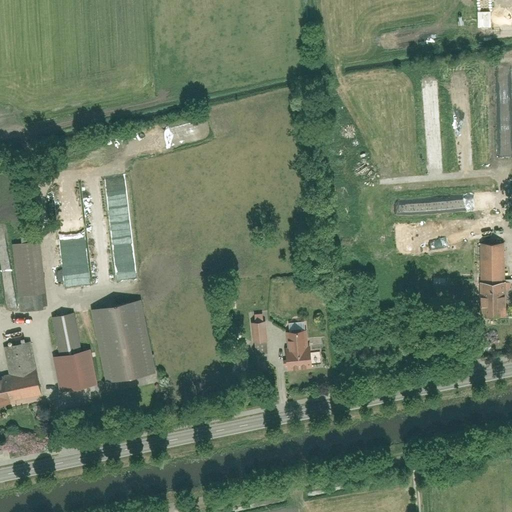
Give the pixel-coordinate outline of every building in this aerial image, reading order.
[(125,174),(104,174),(104,199),(126,199),(125,174)] [(35,239),(8,241),(14,305),(41,303),(35,239)] [(119,281),(135,279),(130,242),(120,243),(122,259),(116,260),(119,281)] [(505,242),(481,242),(481,279),(505,278),(505,242)] [(84,245),(59,248),(63,282),(88,279),(86,264),(84,245)] [(505,278),(481,279),(481,311),(505,311),(505,287),(511,287),(511,278),(505,278)] [(135,296),(85,307),(101,378),(150,367),(135,296)] [(48,314),(56,352),(75,348),(67,311),(48,314)] [(253,321),(262,320),(261,313),(252,314),(253,321)] [(265,320),(251,321),(253,340),(266,339),(265,320)] [(285,351),(287,368),(311,365),(311,361),(310,353),(309,347),(307,347),(305,328),(286,330),(289,351),(285,351)] [(0,342),(0,344),(6,371),(33,366),(26,337),(0,342)] [(266,339),(253,340),(253,352),(267,351),(266,339)] [(56,352),(52,352),(59,386),(86,380),(80,347),(75,348),(56,352)] [(6,371),(0,372),(0,400),(38,392),(33,366),(6,371)]
